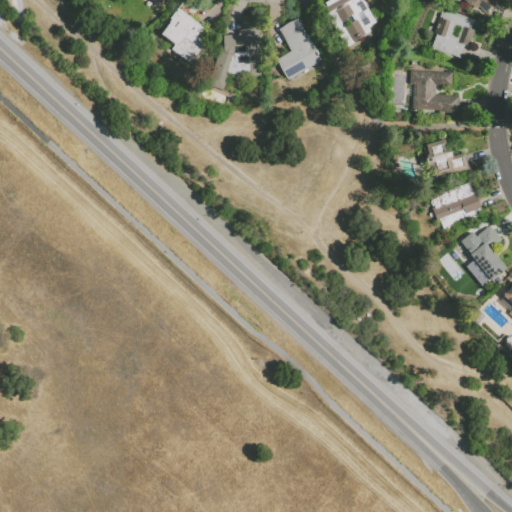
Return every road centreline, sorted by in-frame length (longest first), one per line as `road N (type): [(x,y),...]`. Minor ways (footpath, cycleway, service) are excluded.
road 1 (primary): [(0,49),(412,429)]
road 2 (residential): [(511,43),(498,82),(497,126),(511,190)]
road 3 (primary): [(511,510),(412,429)]
